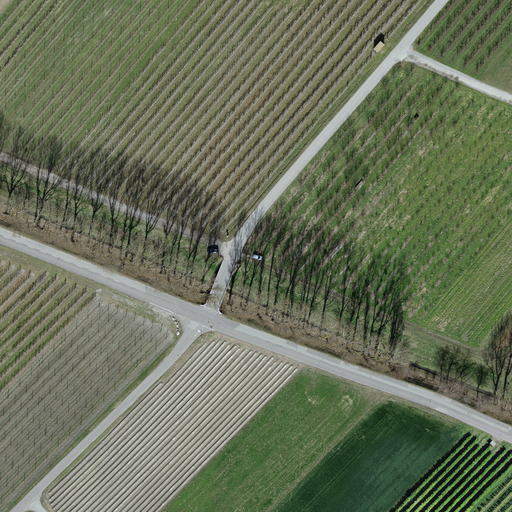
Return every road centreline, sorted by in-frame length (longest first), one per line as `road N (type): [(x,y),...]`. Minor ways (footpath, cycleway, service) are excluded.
road 1 (track): [(0,155),(511,365)]
road 2 (unclassified): [(441,0),(253,218),(207,317)]
road 3 (unclassified): [(511,435),(207,317)]
road 4 (unclassified): [(30,498),(207,317)]
road 5 (unclassified): [(207,317),(0,235)]
road 6 (track): [(398,50),(511,100)]
